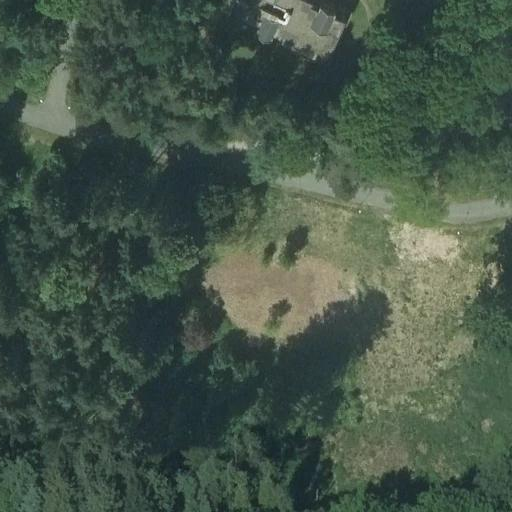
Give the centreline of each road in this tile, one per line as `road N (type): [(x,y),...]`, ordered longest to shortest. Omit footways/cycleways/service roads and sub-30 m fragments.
road 1 (residential): [(50,122),(448,213),(511,205)]
road 2 (residential): [(50,122),(76,0)]
